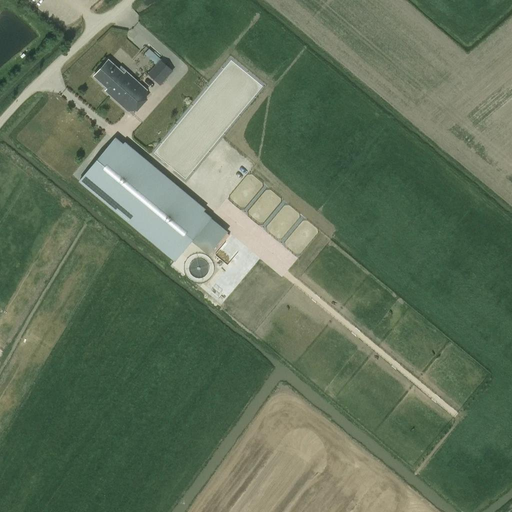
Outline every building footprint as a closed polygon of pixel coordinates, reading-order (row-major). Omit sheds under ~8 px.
[(107,89),(105,91),(109,95),(123,107),(128,112),(147,91),(126,72),(124,74),(109,60),(94,77),(98,81),(103,85),(107,89)] [(161,60),(148,74),(160,85),(173,71),(161,60)] [(197,166),(219,133),(212,124),(198,135),(192,143),(189,141),(181,147),(180,148),(172,154),(170,158),(172,161),(167,165),(171,171),(183,179),(189,172),(197,166)] [(204,211),(206,209),(125,142),(124,144),(116,138),(79,182),(175,262),(211,217),(204,211)] [(231,287),(249,262),(239,255),(221,280),(231,287)]
